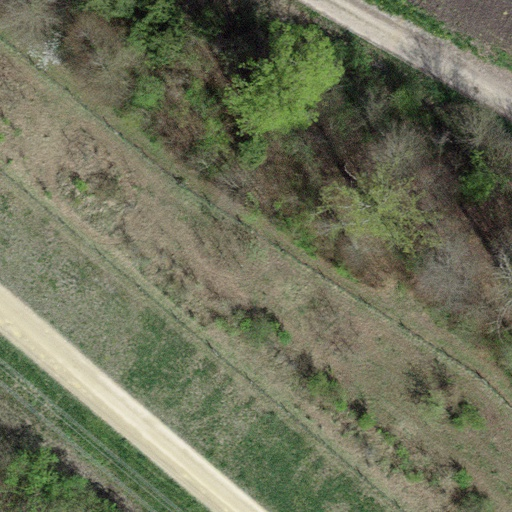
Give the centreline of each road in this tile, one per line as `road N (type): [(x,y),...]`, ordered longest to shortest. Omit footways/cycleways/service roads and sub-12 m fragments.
road 1 (track): [(0,302),(247,511)]
road 2 (track): [(325,0),(511,110)]
